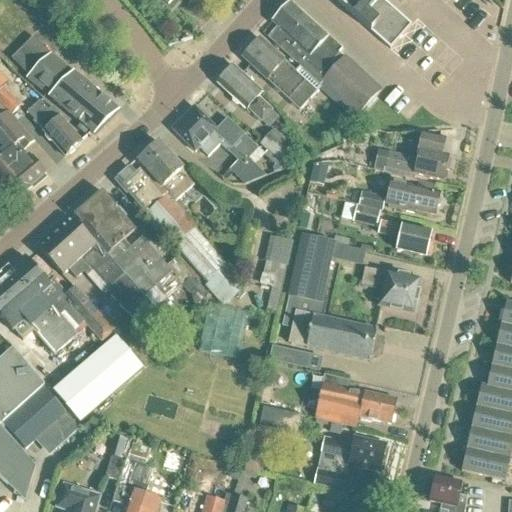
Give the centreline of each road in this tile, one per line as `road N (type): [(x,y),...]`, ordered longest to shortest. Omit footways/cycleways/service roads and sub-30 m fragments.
road 1 (residential): [(403,511),(493,117)]
road 2 (tertiary): [(0,253),(177,94)]
road 3 (residential): [(493,117),(396,77),(312,0)]
road 4 (tertiary): [(177,94),(264,0)]
road 5 (residential): [(177,94),(97,0)]
road 6 (unknown): [(149,125),(248,194)]
